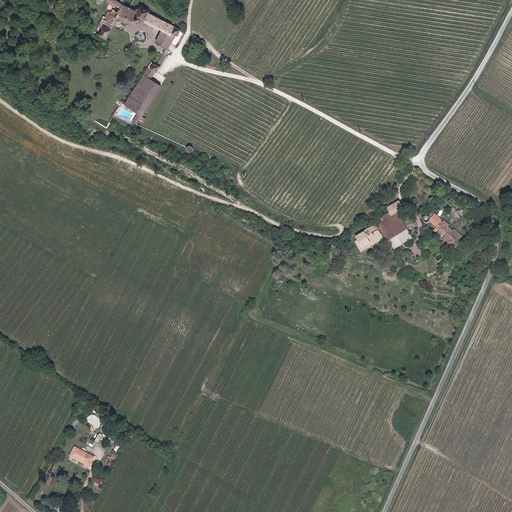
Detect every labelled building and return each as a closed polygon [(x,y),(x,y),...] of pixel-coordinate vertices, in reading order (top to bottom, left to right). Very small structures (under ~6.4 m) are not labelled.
[(106,0),(116,6),(114,9),(112,7),(110,11),(107,10),(103,17),(107,20),(99,33),(105,37),(118,15),(135,25),(139,19),(141,19),(142,18),(144,17),(163,28),(156,41),(166,47),(174,33),(177,35),(180,29),(147,10),(148,9),(139,3),(136,6),(134,5),(132,7),(119,0),(106,0)] [(153,67),(151,66),(127,102),(139,110),(138,113),(143,116),(160,87),(149,80),(151,77),(148,76),(153,67)] [(148,76),(151,77),(156,69),(153,67),(148,76)] [(162,84),(151,77),(149,80),(160,87),(162,84)] [(195,144),(195,143),(193,141),(191,140),(189,140),(188,141),(187,143),(186,144),(186,145),(187,148),(189,150),(191,150),(193,149),(194,148),(195,146),(195,144)] [(400,234),(406,230),(397,214),(401,210),(396,201),(384,209),(387,214),(398,235),(400,234)] [(396,236),(398,235),(387,214),(374,221),(376,224),(362,233),(363,234),(355,239),(361,248),(370,243),(368,240),(381,233),(388,242),(396,236)] [(424,217),(421,217),(419,218),(418,219),(418,221),(418,222),(419,224),(420,225),(422,225),(424,225),(425,223),(426,221),(426,219),(425,218),(424,217)] [(442,242),(447,245),(449,243),(454,246),(458,241),(454,239),(457,234),(448,228),(446,230),(434,221),(429,228),(431,230),(430,232),(432,233),(431,234),(442,242)] [(400,234),(405,243),(412,238),(406,230),(400,234)] [(396,236),(402,245),(405,243),(400,234),(398,235),(396,236)] [(396,236),(388,242),(389,244),(394,251),(402,245),(396,236)] [(451,251),(454,246),(449,243),(447,245),(442,242),(440,245),(445,249),(446,248),(451,251)] [(394,251),(389,244),(385,247),(390,254),(394,251)] [(80,450),(76,458),(96,468),(100,460),(80,450)] [(94,481),(101,484),(103,480),(96,476),(94,481)]
